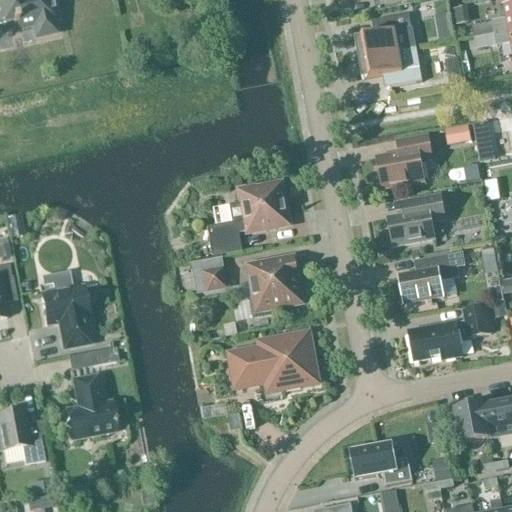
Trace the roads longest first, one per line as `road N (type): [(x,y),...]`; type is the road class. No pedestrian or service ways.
road 1 (residential): [(372,400),(297,0)]
road 2 (residential): [(264,511),(292,463),(372,400)]
road 3 (residential): [(372,400),(511,374)]
